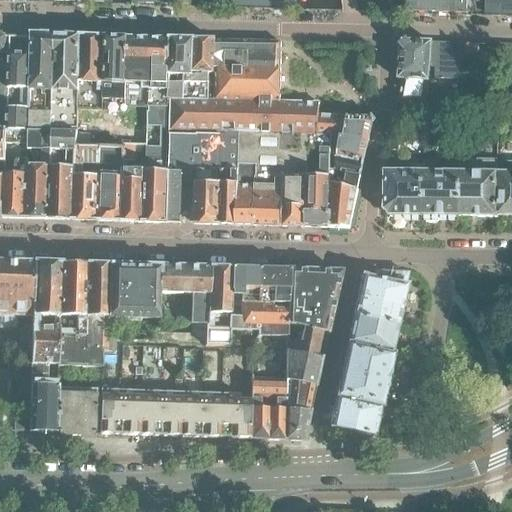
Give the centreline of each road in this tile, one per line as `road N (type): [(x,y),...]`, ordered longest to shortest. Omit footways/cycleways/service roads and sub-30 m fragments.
road 1 (residential): [(0,21),(389,31)]
road 2 (residential): [(365,247),(0,238)]
road 3 (residential): [(304,479),(351,273),(365,247)]
road 4 (residential): [(453,249),(415,475)]
road 5 (residential): [(389,31),(365,247)]
road 6 (tertiary): [(142,486),(304,479)]
road 7 (tertiary): [(0,485),(142,486)]
road 8 (residential): [(511,34),(389,31)]
